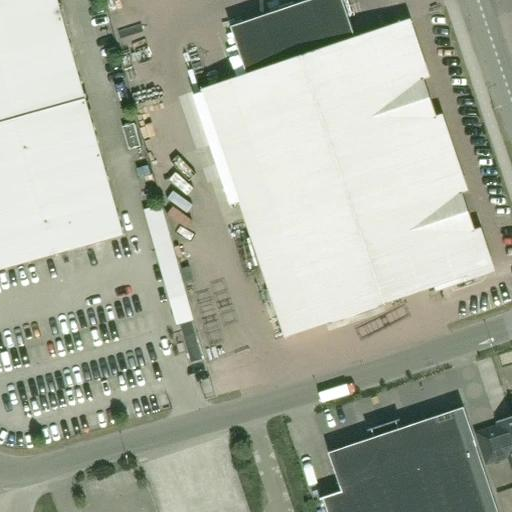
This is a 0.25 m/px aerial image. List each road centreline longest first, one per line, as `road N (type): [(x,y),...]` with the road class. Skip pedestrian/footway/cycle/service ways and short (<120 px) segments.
road 1 (unclassified): [(0,472),(35,475),(511,319)]
road 2 (unknown): [(72,0),(129,205),(132,264),(109,284),(0,314)]
